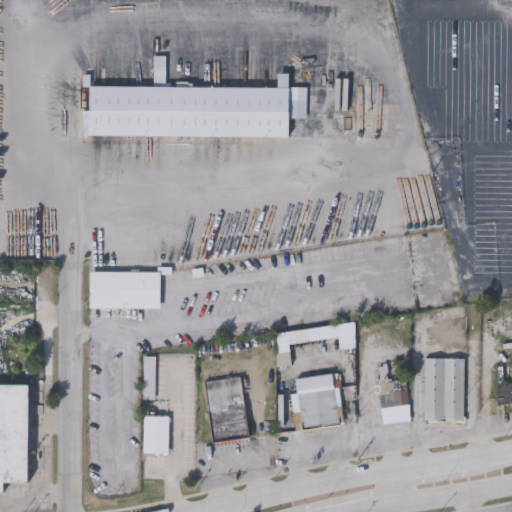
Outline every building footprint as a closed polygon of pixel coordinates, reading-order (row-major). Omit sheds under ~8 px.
[(288,137),(88,135),(88,85),(155,86),(155,56),(166,56),(166,86),(278,87),(278,73),(288,73),(288,86),(308,86),(307,117),(288,117),(288,137)] [(356,137),(356,112),(399,112),(399,137),(356,137)] [(90,307),(90,270),(161,270),(161,307),(90,307)] [(155,397),(143,397),(143,354),(155,354),(155,397)] [(424,419),(424,356),(464,356),(464,419),(424,419)] [(409,407),(385,410),(379,364),(388,362),(389,372),(404,370),(409,407)] [(295,429),(290,393),(297,392),(295,377),(332,372),(334,386),(338,386),(342,423),(295,429)] [(205,379),(241,376),(248,438),(211,441),(205,379)] [(0,381),(27,381),(27,481),(2,481),(2,491),(0,491),(0,381)] [(169,414),(169,451),(143,451),(143,414),(169,414)]
